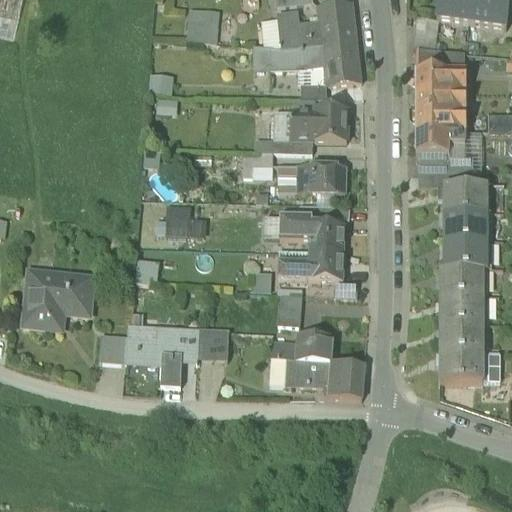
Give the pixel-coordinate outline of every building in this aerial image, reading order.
[(0,0),(0,37),(13,41),(22,0),(0,0)] [(313,9),(311,0),(275,0),(277,13),(313,9)] [(443,27),(506,37),(511,0),(439,0),(436,26),(443,27)] [(318,31),(321,53),(357,49),(352,9),(316,13),(318,31)] [(190,12),(186,46),(217,49),(221,16),(190,12)] [(288,56),(303,54),(321,53),(318,31),(300,33),(299,32),(298,19),(278,21),(282,55),(288,56)] [(423,25),(418,56),(438,59),(443,27),(436,26),(423,25)] [(362,89),(357,49),(321,53),(323,74),(326,92),(326,93),(362,89)] [(323,74),(321,53),(303,54),(306,76),(323,74)] [(252,79),(270,78),(269,55),(253,54),(252,79)] [(269,54),(269,55),(270,78),(298,77),(302,77),(306,77),(306,76),(303,54),(288,56),(282,55),(269,54)] [(464,61),(438,59),(418,56),(418,57),(418,77),(447,77),(447,65),(464,65),(464,61)] [(447,65),(447,77),(448,77),(464,77),(464,65),(447,65)] [(326,92),(323,74),(306,76),(306,77),(302,77),(303,92),(326,92)] [(415,77),(415,99),(448,99),(448,77),(447,77),(418,77),(415,77)] [(448,77),(448,99),(464,99),(464,77),(448,77)] [(152,100),(173,101),(174,81),(153,80),(152,100)] [(316,107),(327,107),(326,93),(326,92),(303,92),(300,92),(300,107),(316,107)] [(448,119),(448,99),(415,99),(415,119),(448,119)] [(464,119),(464,99),(448,99),(448,119),(464,119)] [(313,115),(316,115),(316,107),(300,107),(293,107),(292,118),(309,119),(309,115),(313,115)] [(291,118),(290,120),(290,148),(290,149),(312,149),(313,115),(309,115),(309,119),(292,118),(291,118)] [(316,115),(313,115),(312,149),(313,149),(346,150),(347,116),(316,115)] [(448,139),(448,119),(415,119),(415,139),(448,139)] [(464,139),(464,119),(448,119),(448,139),(464,139)] [(274,147),(290,148),(290,120),(274,120),(274,147)] [(489,139),(510,139),(510,122),(488,122),(489,139)] [(449,151),(448,139),(415,139),(415,160),(449,160),(449,151)] [(449,151),(465,151),(465,139),(464,139),(448,139),(449,151)] [(271,159),(272,147),(255,146),(255,159),(271,159)] [(271,159),(312,161),(313,149),(312,149),(290,149),(290,148),(274,147),(272,147),(271,159)] [(253,173),(273,173),(273,160),(271,159),(255,159),(244,159),(243,173),(253,173)] [(418,165),(418,181),(445,180),(448,180),(448,165),(418,165)] [(448,165),(448,180),(472,181),(472,165),(448,165)] [(277,200),(295,201),(296,173),(278,172),(277,200)] [(243,183),(253,183),(253,173),(243,173),(243,183)] [(345,173),(296,173),(295,201),(345,201),(345,173)] [(445,193),(445,180),(418,181),(418,194),(444,194),(444,193),(445,193)] [(474,180),(472,181),(448,180),(445,180),(445,193),(474,193),(474,180)] [(444,194),(444,221),(487,221),(487,193),(474,193),(445,193),(444,193),(444,194)] [(140,207),(140,241),(205,242),(206,225),(192,225),(192,211),(167,210),(167,225),(155,225),(155,207),(140,207)] [(312,226),(349,228),(350,214),(300,212),(299,224),(312,225),(312,226)] [(444,221),(444,250),(487,249),(487,221),(444,221)] [(265,245),(280,246),(280,224),(266,224),(265,245)] [(299,224),(280,224),(280,246),(309,246),(309,258),(343,259),(344,232),(312,230),(312,226),(312,225),(299,224)] [(444,250),(444,278),(482,277),(487,277),(487,249),(444,250)] [(279,257),(278,269),(308,270),(309,258),(279,257)] [(343,259),(309,258),(308,270),(278,269),(278,286),(307,287),(343,288),(343,259)] [(138,265),(137,288),(159,289),(160,266),(138,265)] [(439,278),(440,306),(482,306),(482,277),(444,278),(439,278)] [(25,333),(46,335),(48,318),(58,319),(58,321),(62,321),(90,324),(94,288),(48,283),(48,290),(32,288),(33,282),(30,281),(25,333)] [(48,283),(33,282),(32,288),(48,290),(48,283)] [(334,304),(357,305),(358,294),(334,293),(334,304)] [(278,329),(300,330),(302,302),(279,301),(278,329)] [(440,306),(440,334),(483,334),(482,306),(440,306)] [(48,318),(46,335),(60,336),(62,321),(58,321),(58,319),(48,318)] [(132,323),(130,333),(141,334),(141,324),(132,323)] [(147,334),(141,334),(130,333),(128,333),(127,345),(140,346),(147,346),(147,334)] [(440,334),(440,362),(483,362),(483,334),(440,334)] [(181,364),(197,364),(198,337),(183,336),(182,336),(181,348),(181,364)] [(229,339),(198,337),(197,364),(227,366),(229,339)] [(297,350),(296,354),(295,368),(330,370),(332,343),(298,340),(297,350)] [(125,373),(125,367),(127,345),(100,344),(99,371),(125,373)] [(140,346),(127,345),(125,367),(139,368),(140,346)] [(160,394),(180,395),(181,364),(181,348),(176,348),(147,346),(140,346),(139,368),(161,369),(160,394)] [(287,367),(295,368),(296,354),(287,353),(288,349),(273,348),(271,366),(287,367)] [(440,391),(483,390),(483,362),(440,362),(440,391)] [(499,362),(483,362),(483,390),(499,391),(499,362)] [(198,402),(216,402),(217,380),(206,380),(207,366),(200,366),(199,392),(183,392),(183,395),(199,396),(198,402)] [(287,367),(271,366),(269,392),(285,392),(287,367)] [(323,391),(329,392),(330,370),(295,368),(287,367),(285,392),(323,394),(323,391)] [(364,372),(330,370),(329,392),(328,404),(328,405),(361,407),(364,372)]
